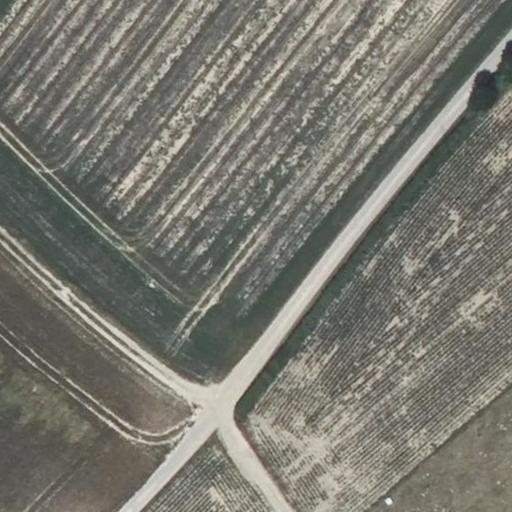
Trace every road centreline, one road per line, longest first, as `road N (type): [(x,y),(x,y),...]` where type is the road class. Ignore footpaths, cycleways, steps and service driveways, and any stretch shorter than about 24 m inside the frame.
road 1 (residential): [(202,397),(511,39)]
road 2 (track): [(0,232),(155,377),(202,397),(294,511)]
road 3 (unclassified): [(93,511),(202,397)]
